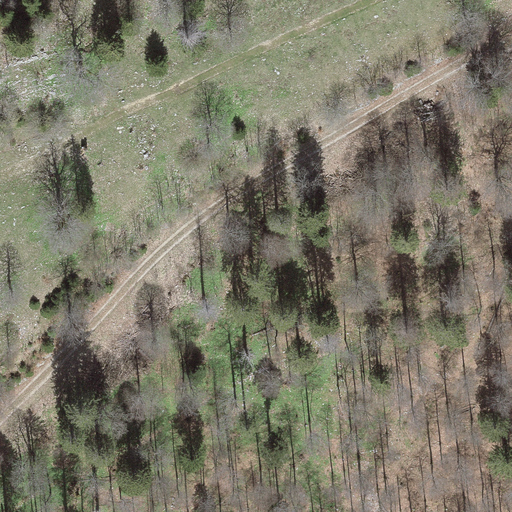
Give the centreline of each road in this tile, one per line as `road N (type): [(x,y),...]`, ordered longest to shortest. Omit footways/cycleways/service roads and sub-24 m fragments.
road 1 (track): [(511,24),(166,244),(0,419)]
road 2 (track): [(0,175),(41,163),(160,94),(367,0)]
